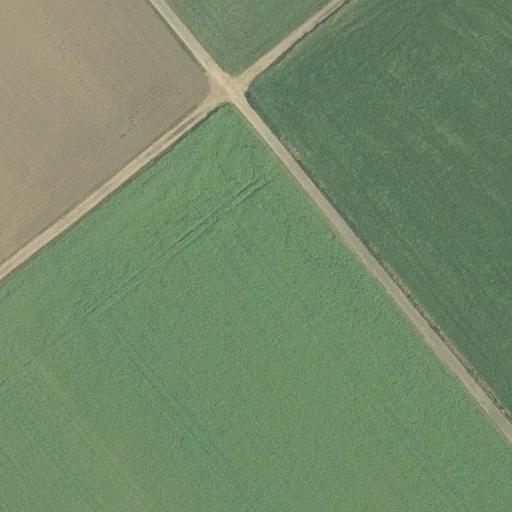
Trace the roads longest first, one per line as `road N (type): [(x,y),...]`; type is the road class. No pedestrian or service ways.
road 1 (track): [(511,435),(157,0)]
road 2 (track): [(0,275),(337,0)]
